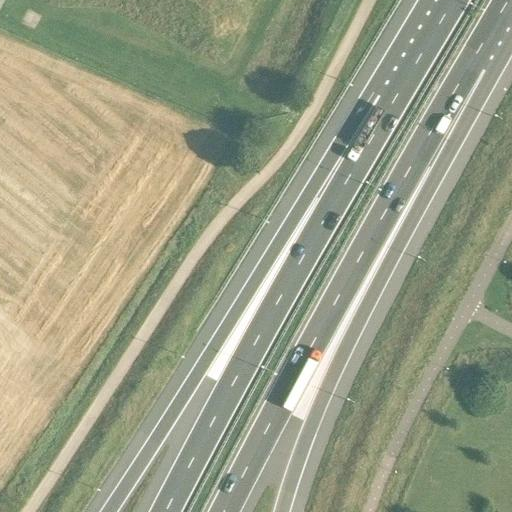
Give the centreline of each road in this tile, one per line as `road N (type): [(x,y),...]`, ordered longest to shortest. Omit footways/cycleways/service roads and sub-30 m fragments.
road 1 (motorway): [(223,511),(470,62)]
road 2 (motorway): [(391,103),(106,511)]
road 3 (motorway): [(283,511),(310,421),(470,62)]
road 4 (motorway): [(391,103),(167,511)]
road 5 (motorway): [(453,0),(391,103)]
